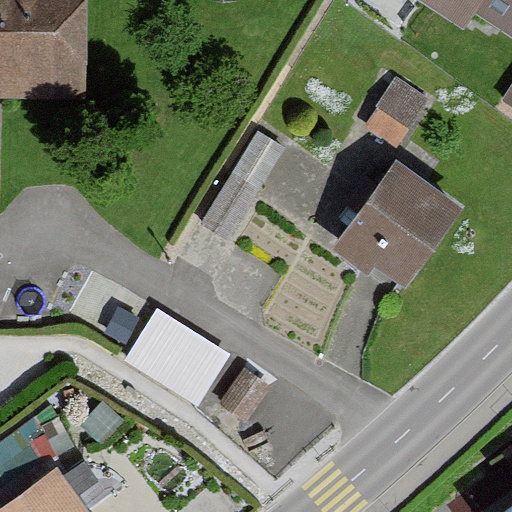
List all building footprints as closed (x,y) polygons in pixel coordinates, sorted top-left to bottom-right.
[(87,0),(0,0),(0,97),(18,97),(89,96),(87,0)] [(473,19),(511,46),(511,84),(496,106),(511,117),(511,0),(406,0),(459,37),(473,19)] [(362,131),(398,153),(430,101),(393,79),(362,131)] [(464,212),(393,165),(334,253),(371,278),(381,263),(415,285),(464,212)] [(229,361),(153,314),(121,366),(197,413),(229,361)] [(79,511),(54,475),(1,511),(79,511)]
